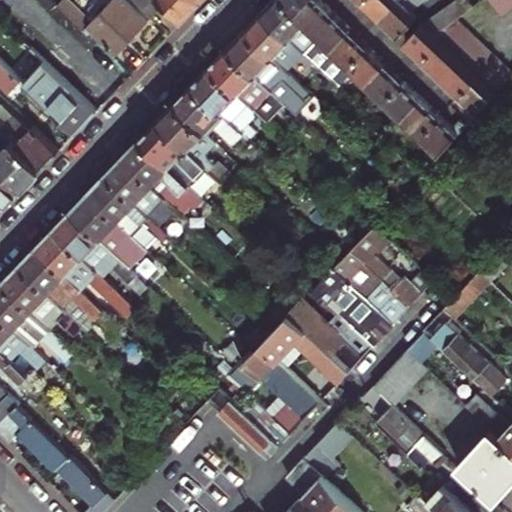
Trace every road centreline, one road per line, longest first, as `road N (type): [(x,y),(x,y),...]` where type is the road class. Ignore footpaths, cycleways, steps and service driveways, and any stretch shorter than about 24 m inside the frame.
road 1 (residential): [(241,0),(0,249)]
road 2 (residential): [(433,299),(238,511)]
